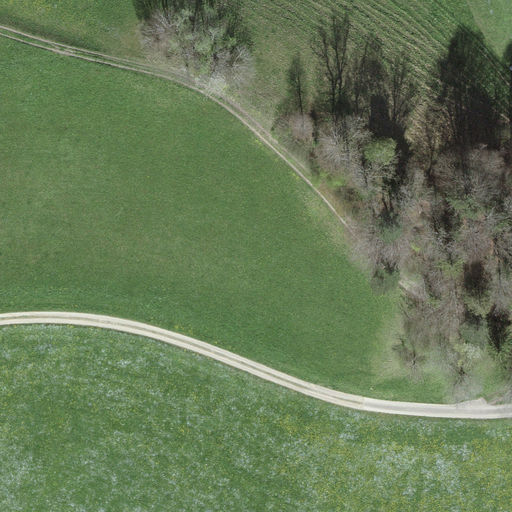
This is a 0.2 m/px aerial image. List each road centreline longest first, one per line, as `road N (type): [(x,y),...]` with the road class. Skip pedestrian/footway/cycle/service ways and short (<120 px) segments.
road 1 (track): [(0,28),(195,84),(240,105),(284,142),(415,291),(450,308),(511,312)]
road 2 (track): [(511,410),(347,402),(141,328),(81,318),(0,320)]
